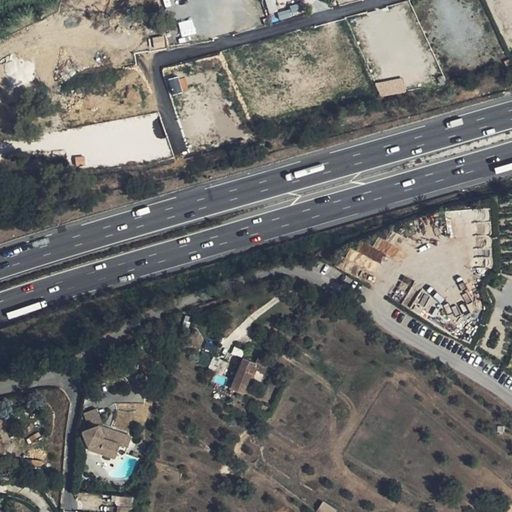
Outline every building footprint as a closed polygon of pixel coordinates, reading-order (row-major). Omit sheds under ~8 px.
[(265,0),(268,13),(277,11),(274,0),(265,0)] [(192,19),(178,22),(181,36),(195,33),(192,19)] [(187,91),(185,77),(170,79),(171,93),(187,91)] [(375,83),(379,98),(406,91),(403,77),(375,83)] [(76,166),(85,164),(84,155),(74,157),(76,166)] [(393,258),(399,248),(378,237),(372,247),(363,242),(358,252),(379,263),(384,254),(393,258)] [(241,357),(244,350),(234,347),(232,354),(241,357)] [(214,356),(209,370),(220,374),(225,360),(214,356)] [(257,370),(264,373),(269,363),(258,357),(256,362),(245,358),(239,370),(236,375),(231,389),(244,394),(249,381),(252,383),(257,370)] [(132,436),(110,429),(107,439),(104,438),(101,429),(105,427),(97,410),(83,414),(89,429),(83,431),(89,445),(88,448),(115,458),(120,444),(128,447),(132,436)] [(107,439),(110,429),(105,427),(101,429),(104,438),(107,439)] [(324,502),(317,511),(318,511),(333,511),(335,509),(324,502)]
